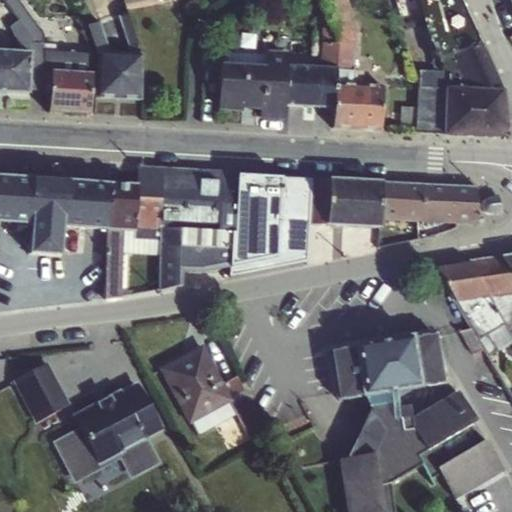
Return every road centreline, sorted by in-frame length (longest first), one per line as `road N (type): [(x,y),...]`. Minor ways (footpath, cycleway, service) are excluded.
road 1 (residential): [(0,327),(203,297),(511,233)]
road 2 (tertiary): [(0,134),(511,167)]
road 3 (unknown): [(511,458),(454,350),(410,290)]
